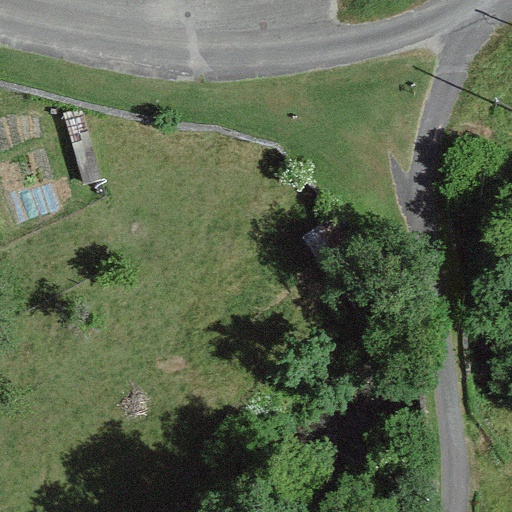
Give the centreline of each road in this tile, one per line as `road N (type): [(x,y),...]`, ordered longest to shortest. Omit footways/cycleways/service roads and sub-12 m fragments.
road 1 (track): [(454,511),(425,151),(477,0)]
road 2 (residential): [(0,10),(127,39),(281,51),(402,30),(465,0)]
